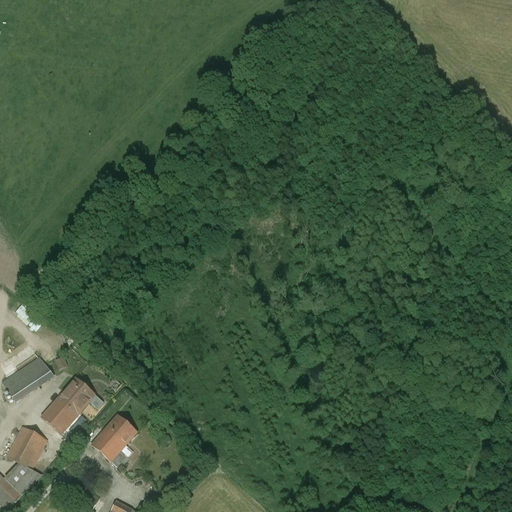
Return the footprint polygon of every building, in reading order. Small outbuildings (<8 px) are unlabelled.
[(40,320),(40,321),(25,309),(18,318),(44,339),(51,329),(40,320)] [(63,359),(56,362),(59,368),(66,365),(63,359)] [(40,360),(2,385),(15,404),(54,378),(46,368),(40,360)] [(75,380),(62,395),(82,412),(89,404),(95,397),(75,380)] [(82,412),(62,395),(54,404),(74,422),(82,412)] [(104,405),(95,397),(89,404),(98,411),(104,405)] [(54,404),(41,420),(61,437),(74,422),(54,404)] [(118,417),(100,437),(120,454),(121,453),(137,434),(118,417)] [(23,429),(7,459),(6,459),(19,466),(31,472),(47,442),(23,429)] [(120,454),(100,437),(91,447),(111,464),(120,454)] [(120,454),(111,464),(119,471),(128,459),(121,453),(120,454)] [(5,480),(0,475),(0,502),(9,511),(22,497),(41,477),(40,477),(31,472),(19,466),(5,480)] [(91,511),(98,502),(71,484),(64,495),(88,511),(91,511)] [(155,505),(146,500),(140,510),(143,511),(150,511),(152,510),(155,505)]
